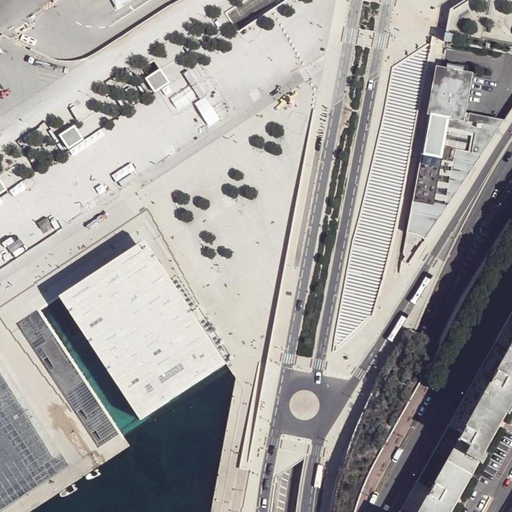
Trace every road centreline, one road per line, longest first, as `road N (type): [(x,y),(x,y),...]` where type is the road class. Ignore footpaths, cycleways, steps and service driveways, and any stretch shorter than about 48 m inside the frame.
road 1 (trunk): [(403,87),(316,367),(288,511)]
road 2 (trunk): [(403,87),(320,511)]
road 3 (tertiary): [(357,0),(282,395)]
road 4 (tertiary): [(314,384),(387,0)]
road 5 (tertiary): [(327,403),(351,385),(511,128)]
road 6 (residential): [(378,511),(511,271)]
road 7 (trunk): [(427,335),(464,243),(511,158)]
road 8 (trunk): [(351,511),(378,430),(427,335)]
road 9 (trunk): [(427,335),(511,204)]
